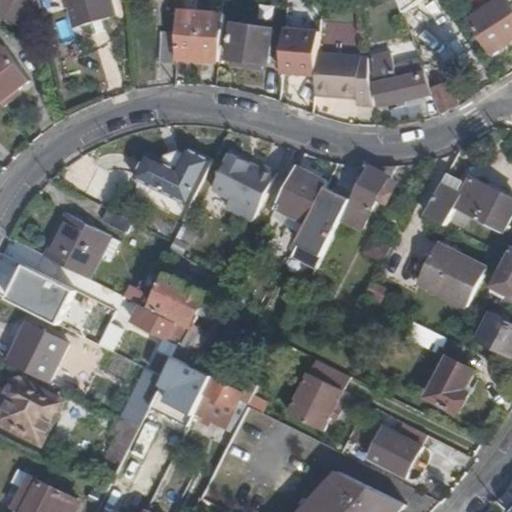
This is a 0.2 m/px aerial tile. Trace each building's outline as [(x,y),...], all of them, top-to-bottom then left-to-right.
[(31,12),(42,10),(39,0),(0,0),(0,17),(2,19),(6,15),(20,25),(31,12)] [(115,16),(110,0),(64,0),(66,8),(70,7),(75,26),(115,16)] [(493,54),(511,41),(511,9),(506,0),(500,0),(471,19),(493,54)] [(176,57),(218,63),(225,15),(178,10),(177,34),(176,57)] [(326,23),(327,44),(344,43),(343,23),(326,23)] [(271,44),(272,36),(273,32),(234,26),(229,58),(235,58),(234,65),(261,69),(262,63),(268,63),(271,44)] [(176,64),(176,57),(177,34),(161,33),(160,63),(176,64)] [(0,46),(0,104),(2,107),(14,98),(10,94),(29,80),(2,45),(0,46)] [(357,105),(373,106),(368,59),(318,55),(315,85),(314,95),(357,99),(357,105)] [(369,59),(378,107),(432,94),(431,89),(420,58),(390,64),(389,55),(369,59)] [(439,114),(458,106),(449,82),(431,89),(432,94),(439,114)] [(296,110),(313,115),(314,95),(315,85),(299,83),(296,110)] [(201,186),(213,161),(184,146),(173,171),(145,157),(135,178),(191,206),(201,186)] [(253,222),(277,174),(262,167),(259,172),(249,167),(250,165),(230,155),(208,200),(253,222)] [(380,167),(367,168),(351,201),(341,221),(360,231),(376,199),(383,202),(389,191),(382,188),(387,177),(389,178),(395,166),(380,167)] [(280,202),(275,213),(280,216),(283,211),(288,213),(307,223),(327,183),(298,168),(280,202)] [(467,185),(446,173),(426,213),(441,221),(449,205),(501,231),(511,208),(511,198),(471,177),(467,185)] [(382,188),(389,191),(394,180),(389,178),(387,177),(382,188)] [(351,201),(328,189),(300,243),(325,255),(341,221),(351,201)] [(133,222),(110,210),(104,221),(128,233),(133,222)] [(66,215),(44,257),(89,279),(102,255),(111,238),(66,215)] [(372,230),(362,251),(382,261),(393,240),(372,230)] [(121,243),(111,238),(102,255),(112,261),(121,243)] [(489,269),(440,244),(421,282),(470,306),(489,269)] [(511,245),(511,247),(511,249),(503,267),(511,271),(511,245)] [(511,271),(503,267),(490,290),(502,296),(505,291),(511,295),(511,271)] [(141,306),(150,310),(152,307),(193,326),(208,295),(204,294),(205,288),(197,284),(192,288),(182,283),(182,277),(175,273),(170,277),(167,276),(161,286),(153,282),(147,294),(141,306)] [(382,291),(372,286),(367,297),(377,301),(382,291)] [(134,288),(128,299),(141,306),(147,294),(134,288)] [(54,310),(90,328),(100,309),(64,291),(54,310)] [(502,296),(500,301),(511,306),(511,295),(505,291),(502,296)] [(312,301),(303,296),(300,301),(310,306),(312,301)] [(300,301),(289,323),(315,336),(320,327),(304,319),(310,306),(300,301)] [(133,323),(181,347),(189,329),(176,323),(175,325),(140,307),(133,323)] [(511,319),(494,310),(479,340),(511,357),(511,319)] [(448,338),(416,323),(409,338),(440,353),(448,338)] [(25,333),(10,363),(49,382),(68,345),(29,325),(25,333)] [(117,342),(90,328),(84,338),(112,352),(117,342)] [(203,328),(185,363),(196,368),(213,333),(203,328)] [(21,331),(6,361),(10,363),(25,333),(21,331)] [(474,371),(449,357),(427,396),(457,412),(475,380),(470,378),(474,371)] [(175,358),(165,379),(159,390),(173,398),(178,389),(202,400),(206,393),(214,377),(196,368),(185,363),(175,358)] [(345,394),(308,376),(289,416),(326,434),(345,394)] [(242,391),(214,377),(206,393),(202,400),(197,411),(235,431),(241,419),(248,406),(258,386),(248,381),(242,391)] [(0,420),(42,442),(63,402),(21,381),(13,383),(8,391),(12,398),(0,420)] [(121,418),(140,428),(157,395),(138,385),(121,418)] [(381,464),(405,477),(412,465),(415,459),(429,432),(405,420),(404,423),(383,413),(378,423),(386,427),(375,447),(377,448),(380,450),(387,453),(381,464)] [(100,455),(121,466),(126,455),(139,429),(118,419),(100,455)] [(404,511),(409,507),(341,474),(307,511),(404,511)] [(74,511),(80,502),(31,478),(16,508),(23,511),(74,511)]
